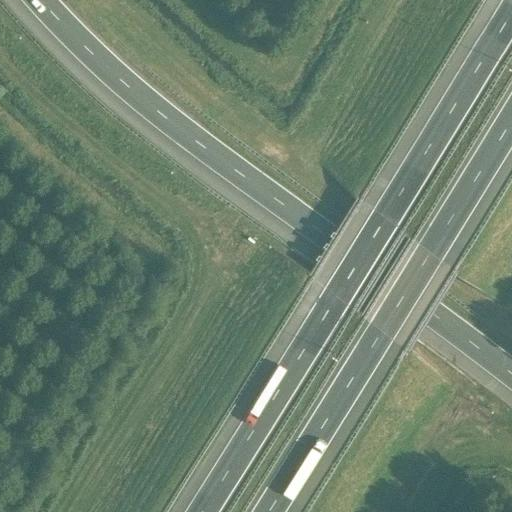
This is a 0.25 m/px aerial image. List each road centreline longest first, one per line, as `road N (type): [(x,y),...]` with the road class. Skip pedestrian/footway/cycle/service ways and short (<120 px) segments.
road 1 (motorway): [(35,0),(145,106),(511,382)]
road 2 (motorway): [(511,11),(201,511)]
road 3 (motorway): [(266,511),(511,120)]
